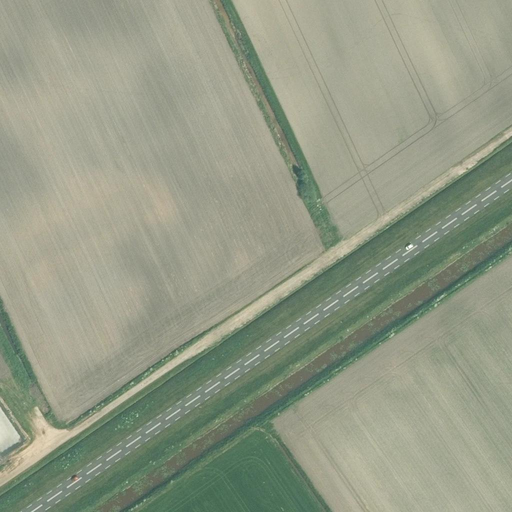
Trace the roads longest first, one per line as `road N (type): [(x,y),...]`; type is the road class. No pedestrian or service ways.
road 1 (primary): [(32,511),(511,180)]
road 2 (unclassified): [(0,483),(193,350)]
